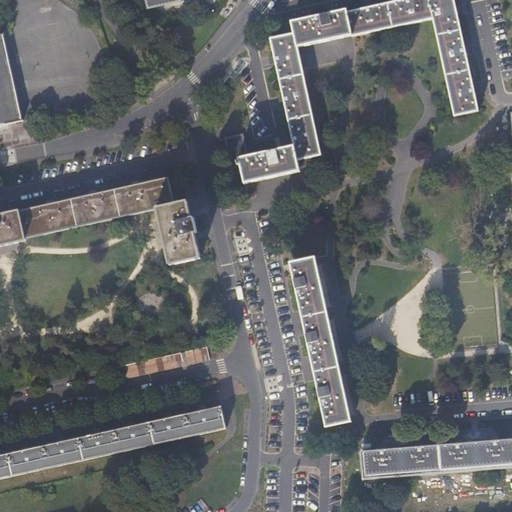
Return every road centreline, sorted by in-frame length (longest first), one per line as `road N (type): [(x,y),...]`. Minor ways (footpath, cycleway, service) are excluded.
road 1 (residential): [(248,360),(189,85)]
road 2 (residential): [(0,416),(248,360)]
road 3 (residential): [(189,85),(107,132),(0,156)]
road 4 (residential): [(237,511),(254,461),(257,400),(248,360)]
road 5 (unknown): [(475,0),(490,109),(511,100)]
